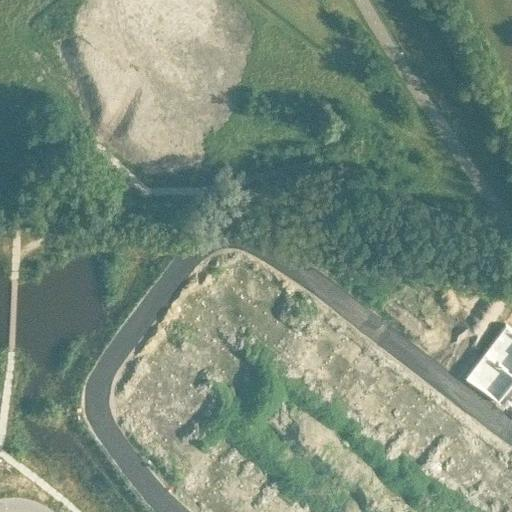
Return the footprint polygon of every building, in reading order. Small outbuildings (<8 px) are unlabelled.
[(236,262),(221,281),(246,300),(236,314),(281,349),(293,334),(268,315),(282,297),(236,262)] [(194,297),(179,317),(204,336),(193,349),(239,384),(250,370),(225,351),(239,332),(194,297)] [(511,326),(506,322),(464,376),(497,401),(496,401),(498,403),(499,402),(511,411),(511,326)] [(301,334),(286,355),(316,378),(319,374),(318,373),(344,339),(325,325),(312,342),(301,334)] [(344,339),(318,373),(319,374),(335,387),(333,390),(344,399),(360,379),(350,371),(363,354),(344,339)] [(164,343),(150,362),(162,371),(153,382),(172,397),(172,396),(193,412),(192,413),(196,415),(209,398),(192,385),(202,372),(164,343)] [(360,379),(344,399),(373,421),(402,383),(383,369),(370,386),(360,379)] [(402,383),(373,421),(403,444),(404,442),(403,441),(417,422),(408,415),(421,398),(402,383)] [(138,390),(123,410),(168,445),(192,413),(193,412),(172,396),(172,397),(162,409),(138,390)] [(417,422),(403,441),(404,442),(421,455),(426,447),(448,418),(431,405),(417,422)] [(448,418),(426,447),(441,458),(463,430),(448,418)] [(463,430),(441,458),(456,470),(478,442),(463,430)] [(478,442),(456,470),(472,482),(493,453),(478,442)] [(222,444),(187,490),(206,505),(225,480),(238,490),(254,469),(222,444)] [(493,453),(472,482),(487,494),(509,465),(493,453)] [(511,467),(509,465),(487,494),(504,506),(511,495),(511,467)] [(248,498),(237,511),(265,511),(276,498),(260,485),(266,478),(254,469),(238,490),(248,498)] [(356,470),(348,480),(355,486),(363,475),(356,470)] [(401,477),(396,484),(406,491),(412,485),(401,477)] [(375,481),(370,488),(380,496),(385,489),(375,481)] [(416,489),(411,496),(421,504),(426,497),(416,489)] [(276,498),(265,511),(310,511),(299,503),(293,511),(276,498)]
